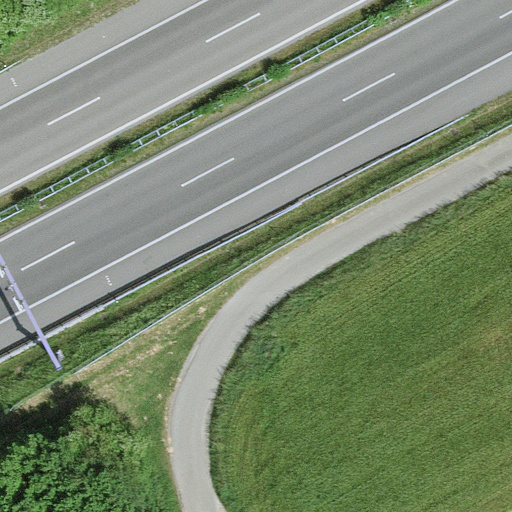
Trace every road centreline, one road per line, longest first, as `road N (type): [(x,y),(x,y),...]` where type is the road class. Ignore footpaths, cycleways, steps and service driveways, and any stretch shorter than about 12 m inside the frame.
road 1 (motorway): [(0,280),(511,11)]
road 2 (unclassified): [(204,511),(188,435),(195,388),(244,308),(295,267),(511,151)]
road 3 (motorway): [(284,0),(0,149)]
